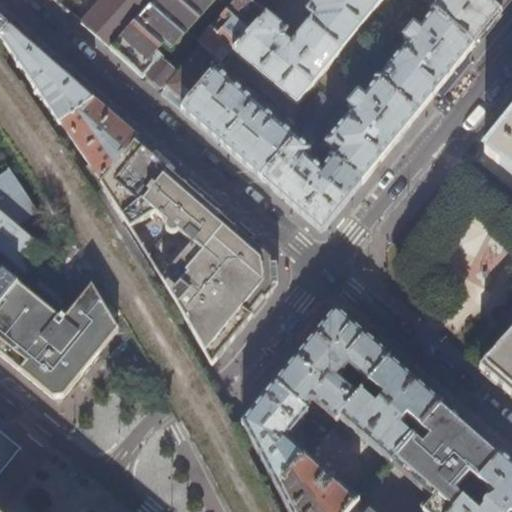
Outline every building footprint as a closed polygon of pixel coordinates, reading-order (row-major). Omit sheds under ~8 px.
[(77,0),(52,0),(66,13),(77,0)] [(110,51),(155,0),(103,0),(81,25),(110,51)] [(169,47),(209,0),(155,0),(110,51),(143,78),(154,66),(154,59),(152,58),(165,44),(169,47)] [(232,53),(266,14),(279,0),(238,0),(199,46),(202,49),(168,88),(187,106),(220,68),(224,63),(232,53)] [(342,51),(384,0),(317,0),(307,13),(313,19),(309,24),(342,51)] [(446,82),(474,48),(431,13),(428,11),(414,0),(410,0),(402,11),(418,24),(419,23),(423,27),(378,83),(418,116),(446,82)] [(441,0),(431,13),(474,48),(488,30),(501,15),(483,0),(441,0)] [(511,0),(483,0),(501,15),(511,3),(511,1),(511,0)] [(297,106),(342,51),(309,24),(292,45),(283,38),(288,32),(266,14),(232,53),(297,106)] [(49,63),(0,20),(0,40),(14,61),(11,63),(17,72),(21,70),(58,124),(60,123),(93,101),(49,63)] [(296,142),(222,78),(226,73),(220,68),(187,106),(181,112),(216,141),(261,181),(296,142)] [(418,116),(378,83),(363,101),(358,97),(349,108),(354,113),(326,147),(336,156),(331,162),(361,186),(390,150),(418,116)] [(134,143),(137,139),(115,120),(93,101),(60,123),(102,181),(134,143)] [(484,152),(511,176),(511,118),(507,124),(484,152)] [(343,208),(361,186),(331,162),(322,173),(306,160),(310,155),(296,142),(261,181),(278,195),(322,233),(343,208)] [(172,176),(134,143),(102,181),(101,182),(173,296),(213,366),(242,330),(251,318),(249,316),(262,301),(264,302),(271,293),(269,261),(251,245),(172,176)] [(0,180),(8,175),(5,170),(0,173),(0,180)] [(42,222),(10,174),(8,175),(0,180),(0,209),(10,225),(22,234),(42,222)] [(0,306),(17,286),(1,274),(0,275),(0,306)] [(63,324),(17,286),(0,306),(0,356),(33,383),(51,398),(65,398),(103,351),(118,332),(92,288),(63,324)] [(364,336),(335,311),(300,354),(273,386),(304,411),(312,401),(336,422),(338,419),(361,393),(369,384),(391,359),(364,336)] [(511,335),(480,370),(511,397),(511,335)] [(391,359),(369,384),(384,397),(376,406),(361,393),(338,419),(392,464),(395,460),(443,405),(413,379),(391,359)] [(307,414),(304,411),(273,386),(258,406),(242,425),(277,490),(305,457),(286,440),(307,414)] [(470,490),(500,454),(472,430),(443,405),(395,460),(436,495),(421,511),(370,511),(359,502),(350,511),(450,511),(461,500),(470,490)] [(0,475),(20,451),(0,435),(0,475)] [(511,511),(511,464),(500,454),(470,490),(484,501),(475,511),(461,500),(450,511),(511,511)] [(305,457),(277,490),(287,511),(350,511),(359,502),(305,457)]
